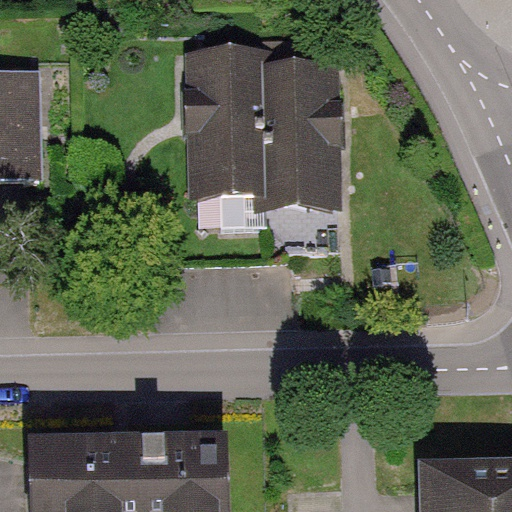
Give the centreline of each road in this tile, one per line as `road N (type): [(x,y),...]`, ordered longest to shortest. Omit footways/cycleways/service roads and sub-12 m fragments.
road 1 (residential): [(0,382),(511,368)]
road 2 (residential): [(510,109),(464,67),(419,0)]
